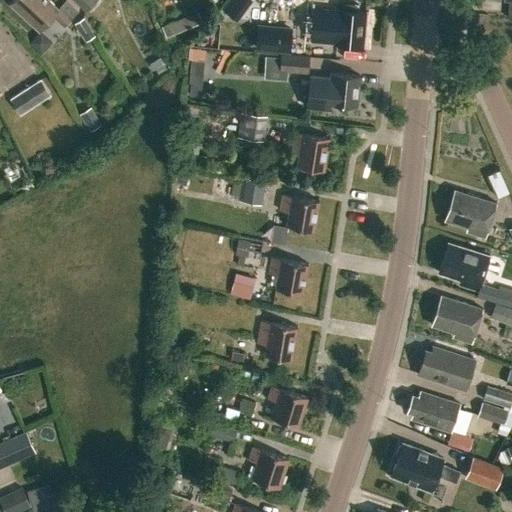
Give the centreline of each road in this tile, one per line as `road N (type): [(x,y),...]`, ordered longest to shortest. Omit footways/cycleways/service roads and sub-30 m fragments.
road 1 (tertiary): [(332,511),(397,270),(421,59)]
road 2 (unclassified): [(511,135),(482,76),(455,62),(421,59)]
